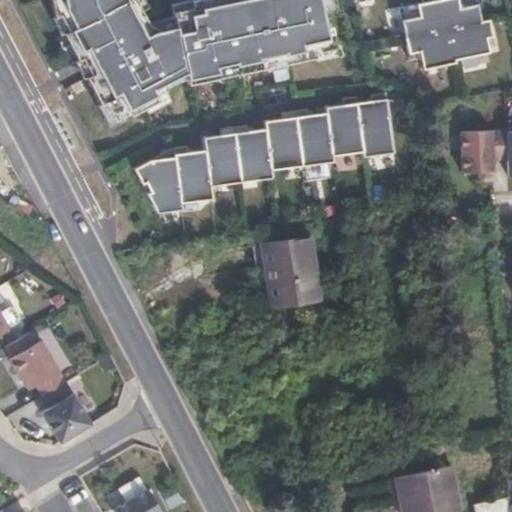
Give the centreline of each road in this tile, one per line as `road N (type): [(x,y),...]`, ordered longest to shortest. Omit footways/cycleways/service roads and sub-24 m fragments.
road 1 (tertiary): [(0,84),(165,409)]
road 2 (residential): [(55,466),(165,409)]
